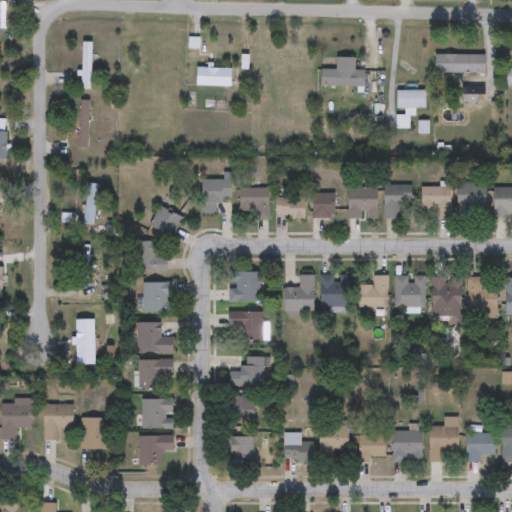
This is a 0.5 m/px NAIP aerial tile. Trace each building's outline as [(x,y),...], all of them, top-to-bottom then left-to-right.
[(90,89),(80,89),(80,43),(90,43),(90,89)] [(484,55),(484,73),(434,73),(434,55),(484,55)] [(236,68),(236,77),(193,75),(194,58),(214,59),(214,67),(236,68)] [(319,87),(319,70),(364,70),(364,87),(319,87)] [(425,91),(425,109),(410,109),(410,129),(395,129),(395,112),(395,91),(425,91)] [(230,180),(230,200),(215,200),(215,213),(201,213),(201,180),(230,180)] [(456,184),(485,184),(485,208),(476,208),(476,215),(456,215),(456,184)] [(383,186),(411,186),(411,205),(397,205),(397,219),(383,219),(383,186)] [(376,219),(346,218),(347,187),(376,188),(376,219)] [(420,187),(449,187),(449,217),(420,217),(420,187)] [(267,219),(252,219),(252,212),(238,212),(238,188),(267,188),(267,219)] [(511,218),(491,218),(491,188),(511,188),(511,218)] [(333,219),(311,219),(311,193),(333,193),(333,219)] [(274,198),(304,198),(304,218),(274,218),(274,198)] [(90,225),(61,225),(61,214),(75,214),(75,200),(90,200),(90,225)] [(148,225),(158,205),(181,217),(171,237),(148,225)] [(156,241),(156,256),(166,256),(166,271),(137,271),(137,241),(156,241)] [(80,277),(80,246),(88,246),(88,277),(80,277)] [(258,302),(227,302),(227,272),(258,272),(258,302)] [(312,312),(283,312),(283,287),(297,287),(297,275),(312,275),(312,312)] [(318,275),(335,275),(349,275),(349,308),(319,308),(318,275)] [(356,308),(356,285),(372,285),(372,275),(386,275),(386,308),(356,308)] [(423,276),(423,308),(393,308),(393,276),(423,276)] [(430,316),(430,277),(460,277),(460,316),(430,316)] [(480,277),(480,286),(496,286),(496,316),(465,316),(465,277),(480,277)] [(141,312),(141,282),(173,282),(173,312),(141,312)] [(263,312),(263,339),(228,339),(228,312),(263,312)] [(93,320),(94,364),(75,364),(75,320),(93,320)] [(172,337),(172,353),(139,353),(139,322),(159,322),(159,337),(172,337)] [(227,387),(227,372),(242,372),(242,357),(267,357),(267,387),(227,387)] [(172,360),(172,377),(156,377),(156,389),(137,389),(137,360),(172,360)] [(254,398),(254,421),(230,421),(230,398),(254,398)] [(16,428),(16,440),(0,440),(0,403),(11,403),(11,399),(30,399),(30,428),(16,428)] [(140,429),(140,399),(172,399),(172,429),(140,429)] [(42,405),(72,405),(72,428),(57,428),(57,440),(42,440),(42,405)] [(105,418),(104,449),(78,449),(79,418),(105,418)] [(318,463),(319,426),(347,426),(347,451),(333,451),(333,463),(318,463)] [(458,451),(444,451),(444,462),(428,462),(428,427),(458,427),(458,451)] [(511,462),(501,462),(501,427),(511,427),(511,462)] [(392,462),(392,431),(421,431),(421,462),(392,462)] [(312,462),(283,462),(283,433),(300,433),(300,442),(312,442),(312,462)] [(494,433),(494,462),(465,462),(465,433),(494,433)] [(173,437),(173,452),(160,452),(159,467),(137,466),(137,436),(173,437)] [(369,462),(358,462),(358,436),(385,436),(385,457),(369,457),(369,462)] [(251,437),(251,460),(225,460),(225,437),(251,437)] [(2,511),(2,494),(18,494),(18,510),(32,510),(32,511),(2,511)] [(54,503),(54,511),(39,511),(39,503),(54,503)]
